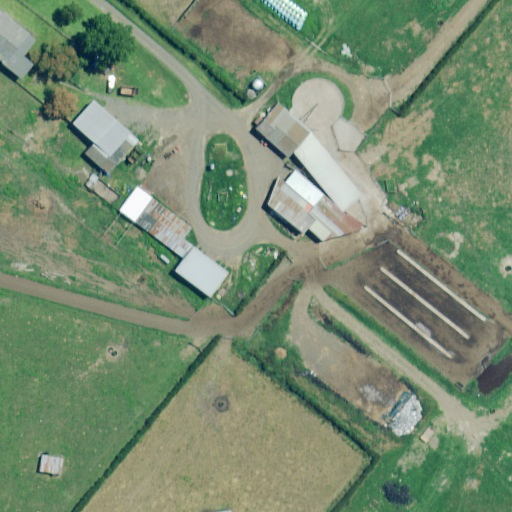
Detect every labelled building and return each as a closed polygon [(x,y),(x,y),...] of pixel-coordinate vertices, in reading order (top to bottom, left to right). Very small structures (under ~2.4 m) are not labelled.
[(0,63),(19,80),(31,65),(21,56),(33,42),(0,14),(0,63)] [(136,141),(92,101),(71,125),(92,144),(84,154),(107,174),(136,141)] [(359,196),(312,137),(276,105),(254,129),(286,157),(291,152),(295,156),(340,211),(359,196)] [(360,227),(291,173),(264,205),(301,237),(306,230),(320,242),(354,234),(360,227)] [(190,228),(151,198),(133,222),(183,259),(173,271),(208,298),(226,274),(181,239),(190,228)] [(40,455),(38,472),(60,475),(62,458),(40,455)]
